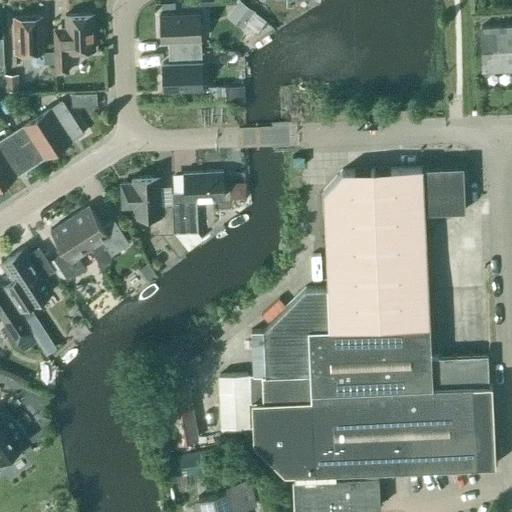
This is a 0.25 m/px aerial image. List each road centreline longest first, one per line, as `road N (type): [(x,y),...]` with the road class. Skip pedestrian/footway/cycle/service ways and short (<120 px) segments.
road 1 (unclassified): [(500,129),(240,137)]
road 2 (unclassified): [(511,388),(500,129)]
road 3 (unclassified): [(0,224),(125,141)]
road 4 (residential): [(125,141),(117,0)]
